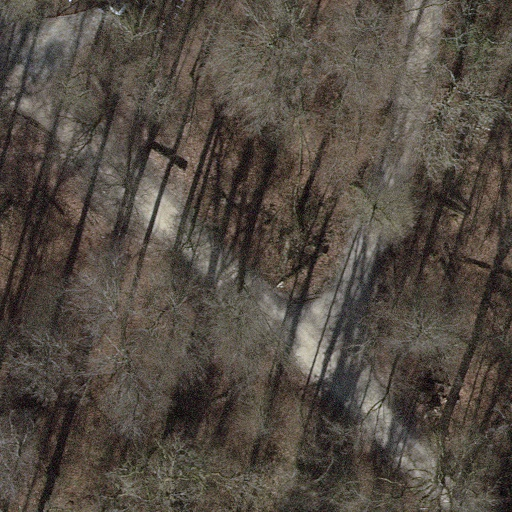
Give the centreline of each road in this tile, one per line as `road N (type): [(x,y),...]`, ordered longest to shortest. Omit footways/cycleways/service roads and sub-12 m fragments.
road 1 (track): [(487,511),(320,365),(148,195),(32,63)]
road 2 (unknown): [(320,365),(384,205),(419,66),(424,0)]
